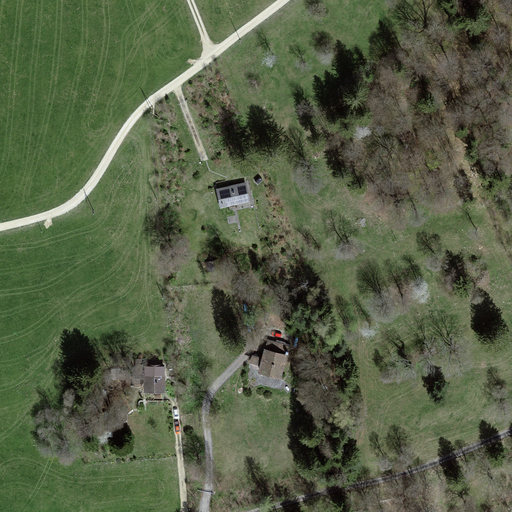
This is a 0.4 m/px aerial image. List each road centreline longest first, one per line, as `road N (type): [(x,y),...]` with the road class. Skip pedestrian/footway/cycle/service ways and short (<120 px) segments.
road 1 (unclassified): [(0,228),(72,206),(148,105),(285,0)]
road 2 (unclassified): [(511,429),(425,467),(254,511)]
